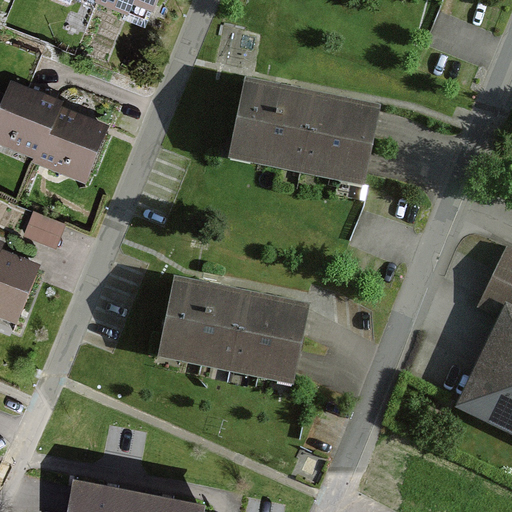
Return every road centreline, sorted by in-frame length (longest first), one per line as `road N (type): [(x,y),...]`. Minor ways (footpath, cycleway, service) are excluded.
road 1 (residential): [(0,491),(206,0)]
road 2 (unclassified): [(322,511),(511,53)]
